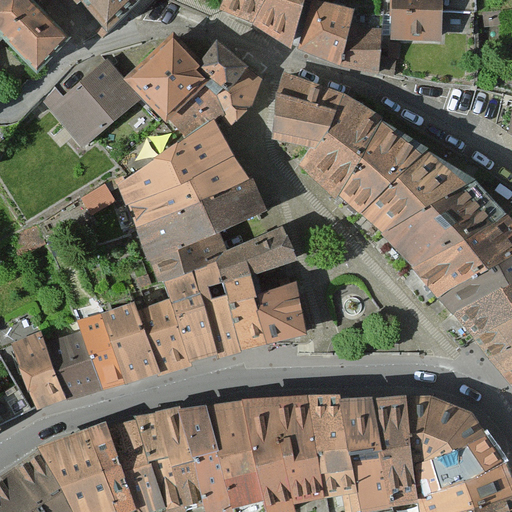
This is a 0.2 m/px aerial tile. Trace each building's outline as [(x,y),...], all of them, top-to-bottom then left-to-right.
[(0,48),(14,36),(47,70),(77,41),(37,0),(2,0),(0,2),(0,48)] [(87,0),(111,28),(139,0),(87,0)] [(232,0),(228,13),(300,51),(312,0),(232,0)] [(449,0),(398,0),(398,43),(449,43),(449,0)] [(349,72),(393,78),(391,31),(360,29),(361,14),(321,3),(308,52),(349,72)] [(218,121),(229,133),(249,117),(259,86),(221,52),(201,74),(174,45),(132,83),(184,134),(218,121)] [(48,104),(91,152),(145,103),(109,64),(68,101),(61,93),(48,104)] [(390,237),(511,381),(511,213),(487,191),(438,154),(434,157),(392,128),(397,121),(356,97),(290,77),(281,144),(322,153),(308,169),(392,235),(390,237)] [(127,188),(195,366),(312,336),(300,287),(267,295),(262,280),(293,271),(281,237),(234,251),(229,241),(264,222),(247,192),(214,134),(127,188)] [(106,182),(83,197),(94,214),(117,199),(106,182)] [(47,338),(19,347),(42,418),(189,368),(168,305),(143,314),(140,306),(103,318),(100,309),(74,318),(79,334),(49,344),(47,338)] [(370,511),(390,511),(426,507),(427,511),(511,511),(511,469),(510,465),(481,420),(440,399),(352,397),(252,402),(155,417),(115,429),(113,424),(45,449),(49,455),(0,478),(0,511),(123,511),(126,511),(189,511),(211,505),(212,511),(305,511),(306,506),(367,497),(370,511)]
